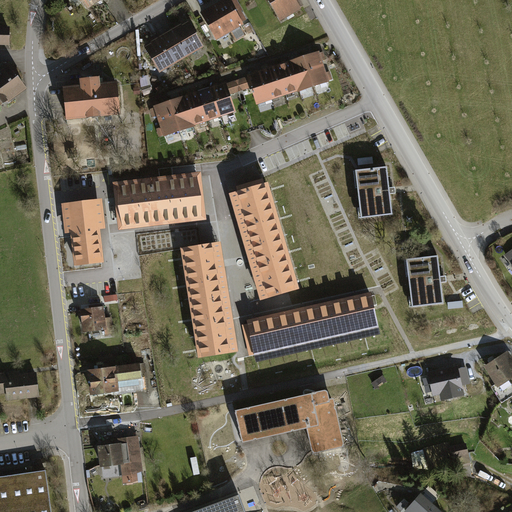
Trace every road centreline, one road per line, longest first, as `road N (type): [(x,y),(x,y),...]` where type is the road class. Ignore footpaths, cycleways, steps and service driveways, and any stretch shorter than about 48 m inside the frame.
road 1 (residential): [(35,81),(74,437)]
road 2 (residential): [(321,0),(464,243)]
road 3 (residential): [(174,0),(35,81)]
